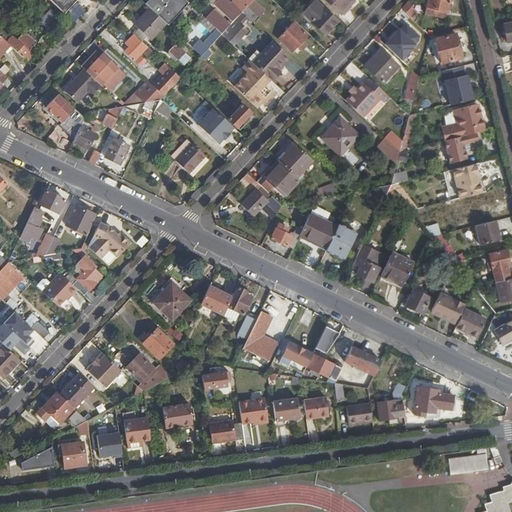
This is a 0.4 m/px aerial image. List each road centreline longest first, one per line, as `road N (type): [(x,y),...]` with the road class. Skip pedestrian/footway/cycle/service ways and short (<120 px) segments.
road 1 (residential): [(0,500),(511,429)]
road 2 (secondary): [(511,388),(179,227)]
road 3 (residential): [(179,227),(393,0)]
road 4 (residential): [(179,227),(0,418)]
road 5 (secondary): [(179,227),(0,141)]
road 6 (residential): [(0,122),(114,0)]
road 7 (residential): [(474,0),(511,150)]
